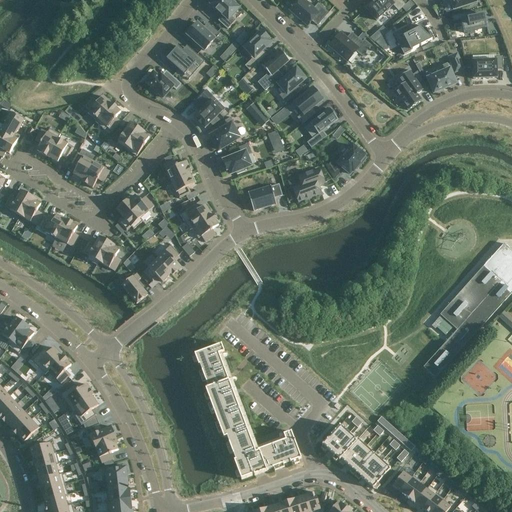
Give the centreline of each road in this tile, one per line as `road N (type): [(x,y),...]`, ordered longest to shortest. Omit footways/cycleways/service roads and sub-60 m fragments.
road 1 (residential): [(179,126),(133,99),(125,83),(193,0)]
road 2 (residential): [(165,511),(168,480),(155,435),(138,390),(110,350)]
road 3 (residential): [(243,232),(334,206),(385,154)]
road 4 (residential): [(95,362),(132,427),(165,511)]
road 5 (residential): [(102,206),(84,218),(16,173),(26,158),(61,183)]
road 6 (residential): [(233,500),(316,473),(342,479),(380,511)]
road 7 (residential): [(110,350),(0,263)]
road 8 (residential): [(305,56),(385,154)]
road 9 (residential): [(243,232),(201,150),(179,126)]
road 10 (residential): [(151,316),(243,232)]
road 11 (residential): [(0,285),(95,362)]
